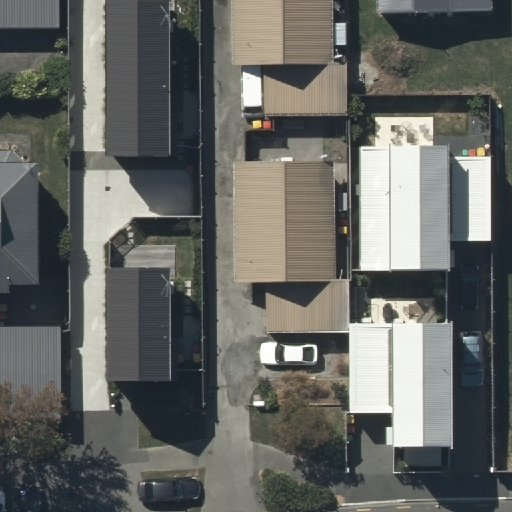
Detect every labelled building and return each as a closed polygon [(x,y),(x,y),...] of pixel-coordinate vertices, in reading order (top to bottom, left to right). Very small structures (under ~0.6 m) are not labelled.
[(57,0),(0,0),(0,35),(57,35),(57,0)] [(337,0),(230,0),(230,69),(267,69),(267,120),(349,120),(349,68),(337,68),(337,0)] [(375,0),(376,20),(487,17),(486,0),(375,0)] [(171,1),(107,1),(107,154),(171,154),(171,1)] [(449,146),(360,146),(360,269),(449,269),(449,146)] [(33,299),(32,177),(23,177),(7,160),(0,159),(0,305),(3,305),(3,299),(33,299)] [(337,171),(230,171),(230,288),(266,288),(266,339),(348,339),(348,287),(337,286),(337,171)] [(170,267),(106,268),(107,379),(170,379),(170,267)] [(451,324),(393,324),(393,446),(451,446),(451,324)] [(54,334),(0,334),(0,427),(54,428),(54,334)]
